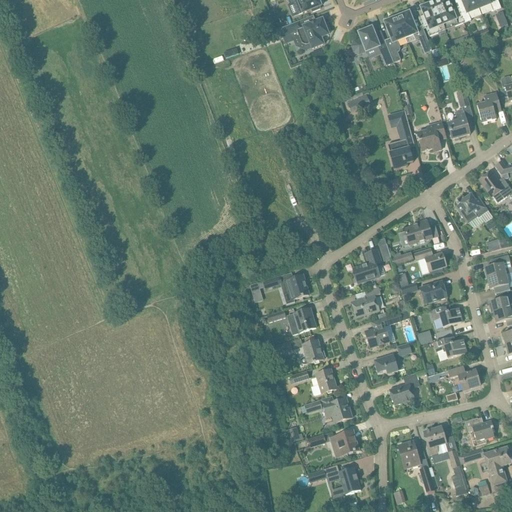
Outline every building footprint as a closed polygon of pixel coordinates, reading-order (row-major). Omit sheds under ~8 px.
[(287,0),(290,6),(294,4),(298,16),(302,14),(303,15),(311,11),(312,14),(320,10),(319,8),(321,7),(319,1),(318,0),(287,0)] [(447,0),(443,0),(434,4),(443,26),(452,22),(454,28),(464,24),(456,6),(451,8),(450,5),(450,4),(449,0),(448,1),(447,0)] [(459,0),(455,2),(456,6),(464,24),(464,25),(471,22),(468,14),(479,9),(475,0),(459,0)] [(475,0),(479,9),(491,5),(494,13),(501,10),(497,0),(475,0)] [(424,16),(418,19),(422,27),(422,28),(423,30),(427,28),(428,32),(430,37),(439,34),(436,29),(443,26),(434,4),(433,4),(432,3),(426,5),(427,7),(421,9),(424,16)] [(399,17),(397,19),(405,39),(413,35),(416,43),(419,41),(425,55),(431,52),(424,34),(423,30),(422,28),(416,30),(409,14),(406,15),(406,12),(398,15),(399,17)] [(502,29),(510,27),(506,12),(498,14),(502,29)] [(391,39),(385,42),(388,49),(394,64),(399,62),(401,61),(400,60),(398,55),(400,50),(397,42),(405,39),(397,19),(395,19),(394,17),(387,20),(388,22),(385,23),(391,39)] [(299,22),(277,31),(281,40),(292,35),(297,33),(301,44),(306,46),(310,45),(311,45),(312,49),(313,50),(324,45),(321,39),(328,36),(328,34),(330,33),(328,26),(325,27),(322,20),(317,23),(316,23),(310,25),(304,28),(304,29),(302,29),(299,22)] [(354,42),(352,48),(354,53),(359,56),(366,53),(366,54),(380,48),(372,28),(358,34),(360,40),(354,42)] [(488,30),(469,37),(471,43),(490,36),(488,30)] [(388,49),(380,52),(382,56),(386,67),(394,64),(388,49)] [(438,50),(432,52),(435,59),(441,57),(438,50)] [(503,79),(501,82),(503,89),(505,88),(506,93),(509,103),(511,101),(511,82),(511,83),(511,79),(509,78),(503,79)] [(465,92),(457,95),(461,109),(469,107),(467,99),(465,92)] [(407,93),(400,95),(405,113),(406,116),(412,114),(407,93)] [(486,104),(477,106),(479,115),(482,124),(496,120),(494,111),(500,109),(498,99),(496,94),(484,98),(486,104)] [(354,101),(348,104),(351,111),(357,108),(354,101)] [(459,122),(448,125),(449,131),(452,141),(470,136),(467,126),(465,119),(464,114),(463,110),(457,112),(456,114),(457,116),(459,122)] [(405,113),(397,115),(403,138),(411,135),(406,116),(405,113)] [(428,134),(418,137),(422,153),(433,150),(433,153),(441,151),(439,141),(446,139),(444,130),(442,124),(427,128),(428,134)] [(407,141),(387,146),(388,146),(392,162),(394,171),(407,168),(407,165),(413,163),(410,154),(407,141)] [(502,163),(495,167),(501,176),(511,172),(511,169),(511,167),(506,168),(502,163)] [(491,173),(479,181),(485,190),(492,199),(503,191),(506,197),(511,192),(511,191),(511,190),(505,182),(500,186),(491,173)] [(461,200),(456,204),(460,209),(458,211),(459,213),(468,225),(469,225),(477,218),(478,220),(481,217),(485,223),(486,224),(493,219),(493,218),(479,199),(474,202),(471,197),(465,201),(462,196),(460,198),(461,200)] [(418,226),(404,230),(407,240),(409,247),(423,243),(432,240),(439,238),(435,226),(429,228),(427,221),(417,224),(418,226)] [(492,222),(486,226),(490,231),(496,227),(492,222)] [(505,239),(486,244),(489,254),(510,248),(508,242),(507,243),(505,239)] [(425,252),(414,255),(417,263),(418,262),(425,260),(429,273),(431,278),(444,274),(443,269),(446,268),(442,255),(437,256),(433,258),(430,250),(425,252)] [(375,264),(354,270),(358,285),(368,282),(379,278),(376,269),(382,267),(380,261),(377,252),(371,254),(375,264)] [(389,252),(382,254),(384,260),(385,262),(391,260),(389,252)] [(409,254),(391,260),(392,260),(394,268),(414,261),(411,253),(409,254)] [(492,267),(485,269),(487,280),(506,275),(511,273),(511,270),(509,257),(507,257),(491,261),(492,267)] [(511,273),(506,275),(487,280),(490,291),(494,290),(500,288),(509,286),(509,289),(511,288),(511,273)] [(289,293),(284,295),(288,306),(295,303),(294,301),(299,299),(309,296),(303,277),(293,280),(285,282),(287,289),(289,293)] [(403,277),(398,278),(401,289),(405,288),(407,285),(406,282),(405,282),(403,277)] [(263,283),(250,287),(252,294),(260,291),(260,290),(265,289),(265,290),(278,286),(280,285),(282,285),(280,278),(276,279),(263,283)] [(398,282),(392,285),(394,292),(396,293),(401,291),(400,289),(398,282)] [(433,285),(420,289),(425,306),(438,302),(447,299),(442,282),(433,285)] [(401,289),(400,289),(401,291),(403,296),(418,291),(416,284),(405,288),(401,289)] [(367,299),(352,304),(356,319),(366,316),(379,312),(375,298),(380,296),(378,289),(373,290),(365,293),(367,299)] [(500,300),(491,303),(494,314),(511,308),(511,303),(511,304),(509,298),(500,300)] [(404,301),(398,303),(401,314),(408,312),(404,301)] [(449,306),(432,312),(435,322),(441,320),(443,329),(453,326),(463,323),(459,310),(451,312),(449,306)] [(511,308),(494,314),(496,324),(506,322),(507,328),(511,326),(511,308)] [(288,317),(287,318),(290,325),(293,336),(300,334),(306,332),(316,329),(310,310),(301,313),(294,315),(294,316),(288,317)] [(284,312),(267,317),(269,324),(286,319),(284,312)] [(384,319),(373,323),(375,330),(384,327),(385,328),(386,327),(390,326),(402,322),(410,320),(408,312),(401,314),(384,319)] [(375,330),(365,333),(370,349),(389,344),(385,328),(384,327),(375,330)] [(509,333),(503,335),(506,346),(511,344),(511,328),(508,330),(509,333)] [(430,332),(417,335),(421,347),(433,343),(430,332)] [(271,337),(264,339),(267,350),(274,348),(271,337)] [(454,338),(433,344),(436,354),(445,351),(448,360),(457,357),(467,354),(463,341),(455,343),(454,338)] [(290,344),(276,348),(278,356),(292,352),(292,351),(302,348),(300,342),(290,345),(290,344)] [(302,359),(300,361),(301,365),(304,366),(306,366),(307,366),(308,365),(314,364),(324,361),(318,342),(308,345),(302,346),(306,357),(304,358),(302,359)] [(409,345),(397,348),(400,358),(412,354),(409,345)] [(384,359),(374,362),(378,374),(386,372),(387,375),(397,372),(398,372),(393,356),(384,359)] [(433,365),(426,367),(429,377),(436,375),(433,365)] [(463,367),(448,372),(449,374),(451,380),(458,377),(463,392),(480,387),(475,372),(465,375),(463,367)] [(313,388),(312,390),(313,396),(316,397),(337,390),(331,371),(321,374),(316,376),(319,386),(313,388)] [(306,372),(292,377),(294,384),(309,380),(306,372)] [(406,387),(390,391),(394,407),(414,401),(411,390),(420,387),(416,375),(407,378),(403,379),(406,387)] [(286,400),(280,402),(282,409),(289,407),(286,400)] [(333,400),(322,404),(326,419),(332,418),(334,424),(343,422),(352,419),(346,400),(337,403),(334,404),(333,400)] [(319,402),(305,407),(307,415),(322,410),(319,402)] [(477,419),(465,423),(465,424),(468,434),(473,432),(476,442),(484,440),(485,441),(494,438),(492,431),(494,430),(492,424),(491,422),(479,426),(479,424),(477,419)] [(441,428),(424,433),(427,443),(431,456),(432,456),(438,454),(439,456),(448,453),(445,445),(446,445),(445,440),(444,438),(441,428)] [(296,429),(287,432),(290,444),(303,441),(302,435),(299,436),(296,429)] [(343,435),(330,439),(336,459),(349,455),(359,452),(353,432),(343,435)] [(323,436),(309,441),(311,448),(325,444),(323,436)] [(413,443),(398,447),(405,470),(415,467),(420,466),(416,452),(413,443)] [(483,450),(458,457),(461,466),(485,459),(490,477),(493,487),(507,483),(502,467),(511,464),(507,448),(497,451),(484,455),(483,450)] [(456,452),(448,455),(450,460),(455,477),(451,478),(453,482),(456,492),(462,492),(463,496),(469,494),(468,491),(469,491),(466,482),(464,475),(461,466),(458,457),(458,458),(456,452)] [(337,467),(324,471),(326,476),(326,479),(335,476),(337,482),(341,481),(343,487),(339,489),(342,497),(345,496),(361,492),(354,469),(339,473),(337,467)] [(422,470),(420,471),(427,494),(434,492),(433,488),(428,469),(428,468),(422,470)] [(324,471),(309,476),(311,483),(326,479),(326,476),(324,471)] [(276,474),(273,478),(277,482),(281,478),(276,474)] [(487,486),(479,488),(481,497),(490,494),(487,486)] [(473,489),(470,492),(470,496),(475,497),(478,494),(478,490),(473,489)]
